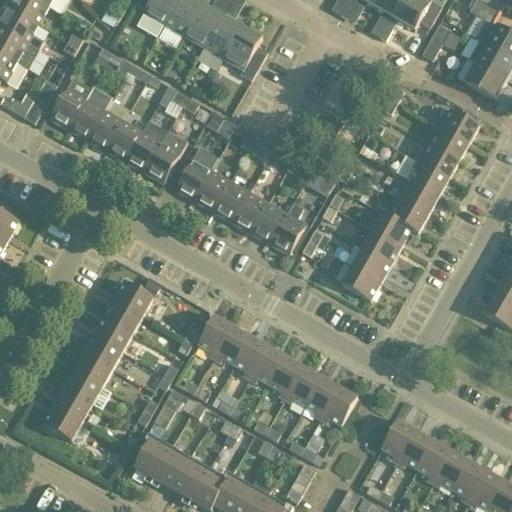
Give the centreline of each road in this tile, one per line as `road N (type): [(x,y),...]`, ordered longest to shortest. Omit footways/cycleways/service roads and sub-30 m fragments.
road 1 (residential): [(102,213),(405,381)]
road 2 (residential): [(405,381),(511,193)]
road 3 (residential): [(0,387),(102,213)]
road 4 (residential): [(126,511),(0,440)]
road 5 (residential): [(267,129),(323,18)]
road 6 (residential): [(511,441),(405,381)]
